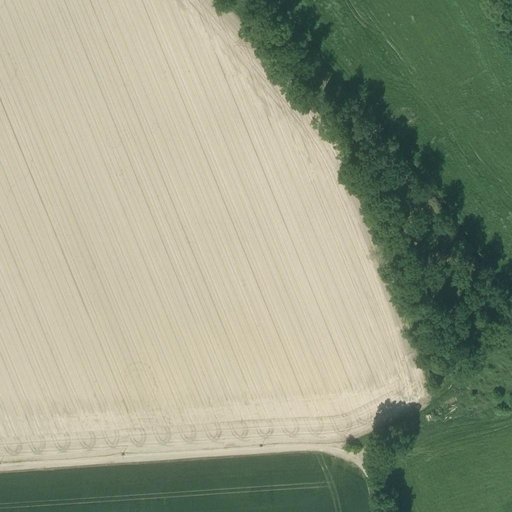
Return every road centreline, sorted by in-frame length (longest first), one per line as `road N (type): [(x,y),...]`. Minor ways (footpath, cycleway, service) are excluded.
road 1 (residential): [(0,467),(310,447),(359,462),(379,511)]
road 2 (track): [(359,462),(379,432),(431,416),(498,337)]
